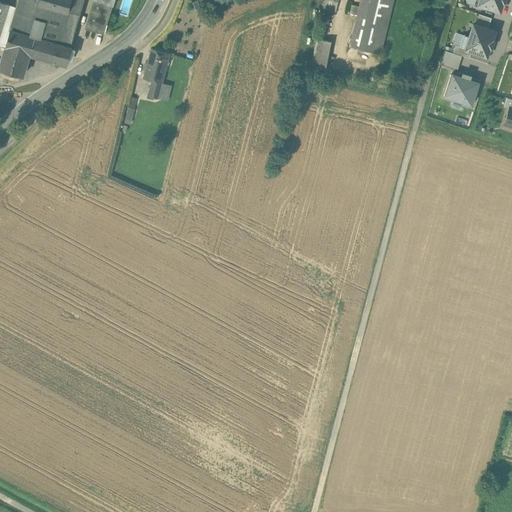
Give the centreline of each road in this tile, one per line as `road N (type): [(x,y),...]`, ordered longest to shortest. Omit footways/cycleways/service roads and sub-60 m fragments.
road 1 (track): [(313,511),(447,0)]
road 2 (tertiary): [(0,128),(133,33),(157,0)]
